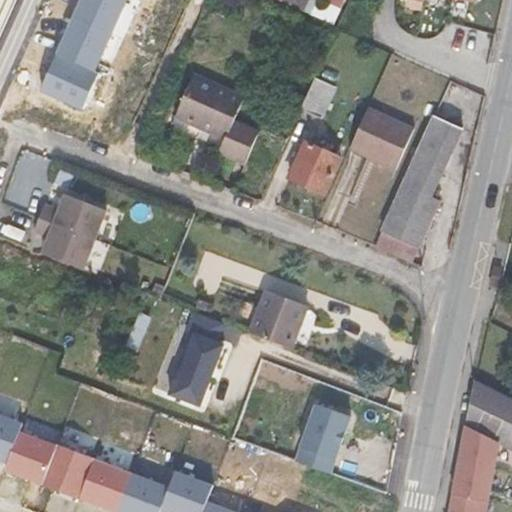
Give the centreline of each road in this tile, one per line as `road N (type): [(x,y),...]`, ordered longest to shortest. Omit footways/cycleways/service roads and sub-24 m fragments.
road 1 (unclassified): [(0,123),(459,292)]
road 2 (tertiary): [(511,48),(459,292)]
road 3 (tertiary): [(459,292),(415,511)]
